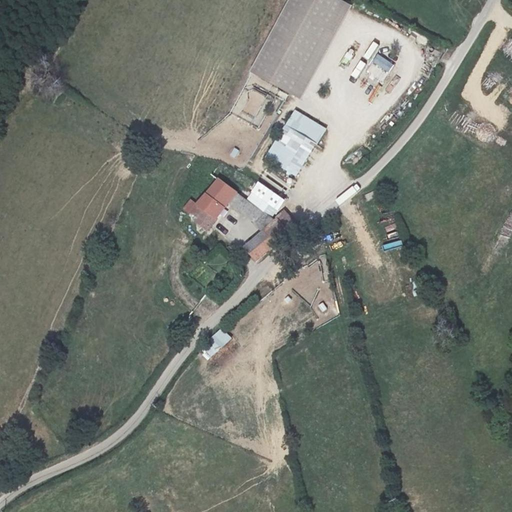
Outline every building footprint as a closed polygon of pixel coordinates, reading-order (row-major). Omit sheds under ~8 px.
[(335,15),(309,0),(278,0),(233,77),(283,106),(335,15)] [(376,41),(365,56),(370,59),(381,45),(376,41)] [(252,92),(240,116),(253,122),(265,98),(252,92)] [(298,177),(326,127),(294,109),(266,159),(298,177)] [(276,230),(218,189),(194,220),(191,218),(171,244),(176,249),(179,246),(183,249),(190,240),(200,247),(229,212),(265,238),(245,255),(257,271),(260,266),(289,242),(279,228),(276,230)] [(282,210),(257,194),(252,202),(277,218),(282,210)] [(389,244),(388,250),(401,253),(403,248),(389,244)] [(222,327),(198,349),(209,360),(232,338),(222,327)]
